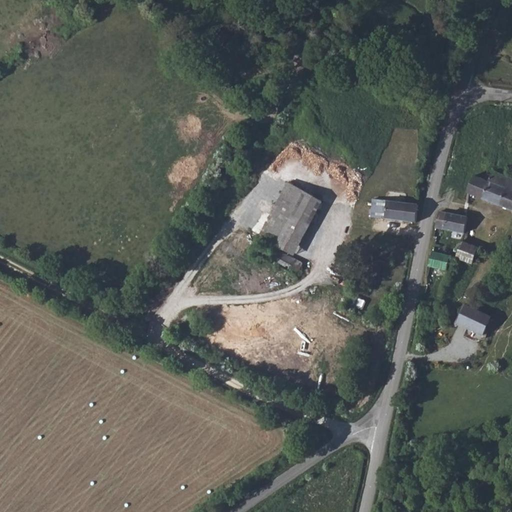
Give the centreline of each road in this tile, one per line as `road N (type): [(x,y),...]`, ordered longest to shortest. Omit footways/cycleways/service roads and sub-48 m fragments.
road 1 (track): [(460,90),(350,61),(297,71),(126,327)]
road 2 (track): [(348,436),(0,263)]
road 3 (unclassified): [(383,427),(460,90)]
road 4 (unclassified): [(235,511),(348,436),(383,427)]
